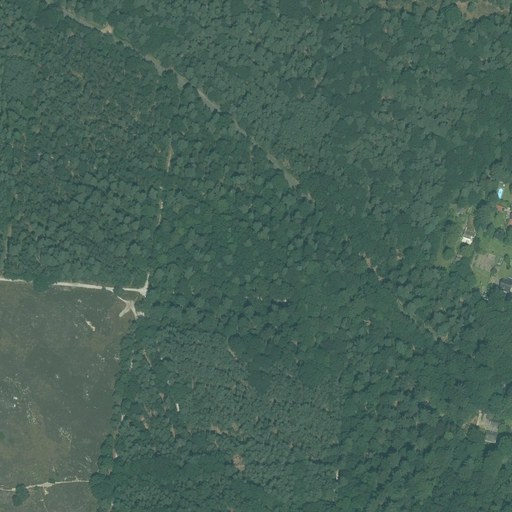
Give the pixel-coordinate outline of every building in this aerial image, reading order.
[(494,209),(503,212),(505,207),(496,203),(494,209)] [(466,232),(465,231),(462,238),(470,241),(471,238),(474,239),(475,235),(474,234),(477,218),(470,217),(466,232)] [(455,261),(465,264),(468,256),(458,253),(455,261)] [(511,284),(511,283),(511,284),(511,283),(511,278),(508,278),(507,282),(502,280),(499,290),(509,294),(511,284)] [(497,435),(486,432),(484,441),(495,444),(497,435)]
